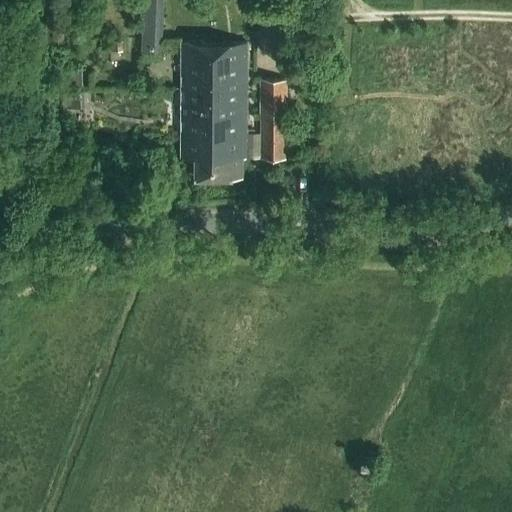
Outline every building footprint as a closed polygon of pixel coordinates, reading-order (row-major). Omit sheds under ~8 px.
[(143,0),(141,60),(161,60),(163,0),(143,0)] [(113,43),(113,52),(122,52),(123,43),(113,43)] [(184,44),(184,90),(249,90),(250,44),(184,44)] [(64,67),(64,88),(85,89),(84,67),(64,67)] [(288,119),(288,82),(264,81),(263,119),(288,119)] [(85,89),(64,88),(65,109),(85,109),(85,89)] [(249,134),(249,90),(184,90),(183,137),(201,138),(201,136),(228,136),(228,138),(249,137),(249,134)] [(288,119),(263,119),(263,160),(288,160),(288,119)] [(249,159),(249,134),(249,137),(228,138),(228,136),(201,136),(201,138),(183,137),(183,159),(197,159),(197,179),(243,179),(243,159),(249,159)]
